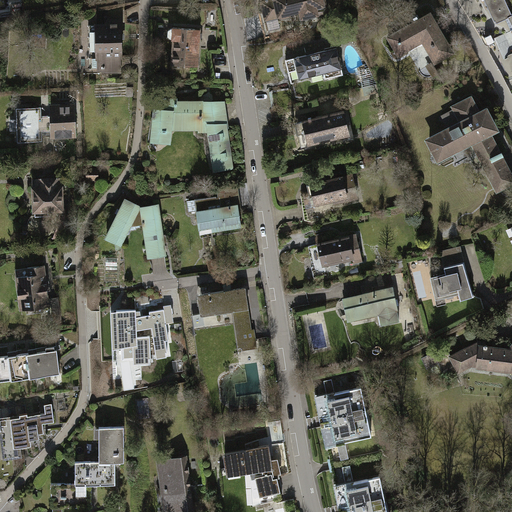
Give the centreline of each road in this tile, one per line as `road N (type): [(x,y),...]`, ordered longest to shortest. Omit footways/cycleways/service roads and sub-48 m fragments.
road 1 (residential): [(145,0),(135,149),(90,218),(76,260),(85,398),(0,508)]
road 2 (residential): [(231,0),(316,511)]
road 3 (residential): [(449,0),(511,112)]
